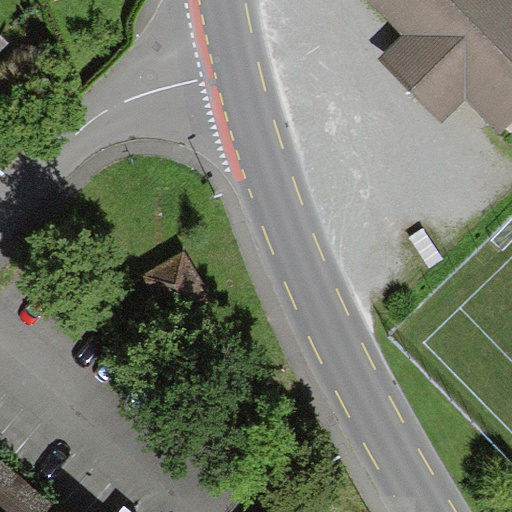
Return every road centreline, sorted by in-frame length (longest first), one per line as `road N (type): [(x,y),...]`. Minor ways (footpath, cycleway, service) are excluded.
road 1 (tertiary): [(429,511),(369,413),(285,219),(235,66)]
road 2 (residential): [(235,66),(136,98),(0,229)]
road 3 (unknown): [(0,369),(225,511)]
